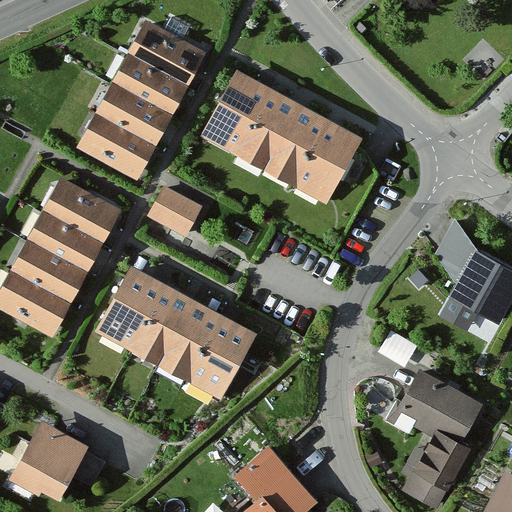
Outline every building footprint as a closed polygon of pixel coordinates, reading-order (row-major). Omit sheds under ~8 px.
[(147,20),(79,145),(139,178),(208,52),(147,20)] [(366,138),(240,69),(204,136),(330,204),(366,138)] [(123,210),(63,177),(0,294),(0,307),(55,337),(123,210)] [(207,203),(164,184),(148,218),(191,238),(207,203)] [(511,304),(511,263),(482,247),(444,316),(491,342),(511,304)] [(262,331),(134,263),(98,330),(226,398),(262,331)] [(379,347),(406,362),(419,339),(392,324),(379,347)] [(488,402),(421,364),(389,419),(425,439),(398,486),(438,509),(472,448),(464,444),(488,402)] [(42,425),(16,475),(60,498),(86,447),(42,425)] [(304,511),(318,500),(272,446),(240,474),(259,495),(239,511),(304,511)] [(511,511),(511,469),(508,467),(485,511),(511,511)]
